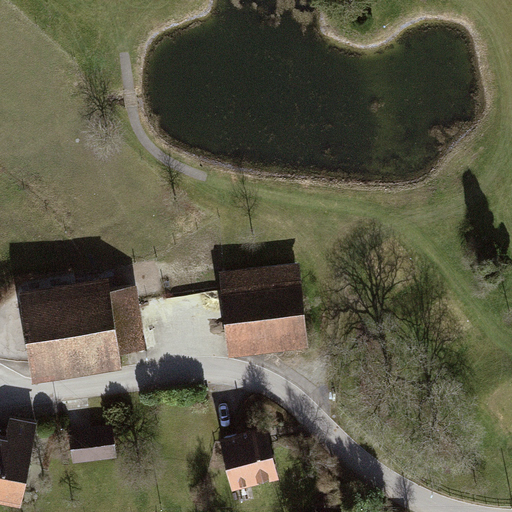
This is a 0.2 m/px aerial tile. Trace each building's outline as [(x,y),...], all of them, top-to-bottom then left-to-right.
[(303,262),(225,270),(233,351),(311,343),(303,262)] [(112,276),(23,289),(36,378),(126,364),(123,348),(150,344),(141,283),(114,287),(112,276)] [(7,431),(0,429),(0,493),(24,499),(40,420),(10,414),(7,431)] [(115,422),(71,428),(75,464),(119,459),(115,422)] [(273,424),(225,435),(236,482),(283,471),(273,424)]
